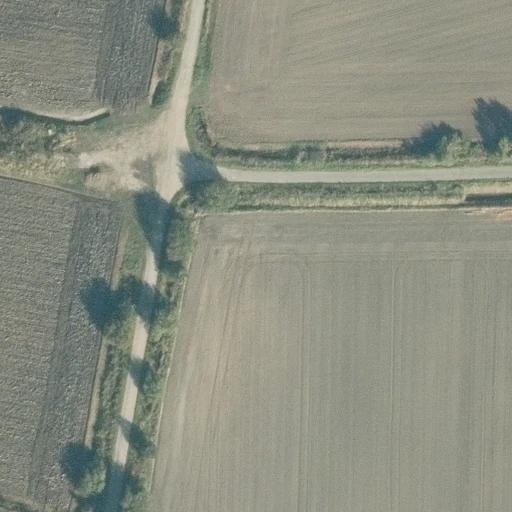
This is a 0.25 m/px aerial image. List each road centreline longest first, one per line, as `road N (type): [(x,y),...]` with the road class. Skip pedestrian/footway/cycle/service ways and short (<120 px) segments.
road 1 (unclassified): [(158,165),(511,163)]
road 2 (unclassified): [(158,165),(105,511)]
road 3 (track): [(189,0),(158,165),(0,142)]
